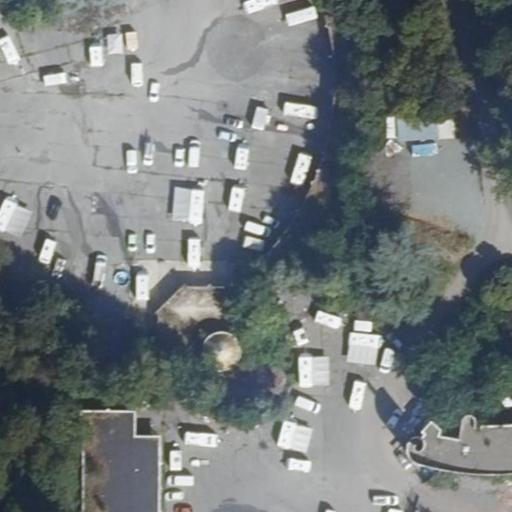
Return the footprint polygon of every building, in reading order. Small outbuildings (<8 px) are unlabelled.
[(0,74),(13,74),(13,46),(0,46),(0,74)] [(270,143),(274,114),(245,110),(241,139),(270,143)] [(217,177),(221,152),(205,149),(201,174),(217,177)] [(0,228),(16,230),(20,203),(0,200),(0,228)] [(224,368),(232,367),(238,364),(242,358),(244,351),(243,344),(239,338),(233,333),(226,331),(219,332),(213,336),(209,342),(207,349),(208,356),(212,362),(217,367),(224,368)] [(79,461),(68,461),(67,511),(173,511),(173,437),(146,437),(146,411),(92,410),(91,437),(81,436),(79,461)] [(511,478),(511,427),(499,428),(497,434),(493,434),(490,427),(487,425),(485,423),(483,423),(481,423),(472,429),(471,428),(472,423),(470,421),(464,419),(459,415),(449,424),(445,422),(432,432),(435,436),(420,439),(418,443),(417,446),(417,452),(418,455),(425,463),(429,463),(438,466),(453,471),(467,475),(479,477),(491,478),(511,478)]
